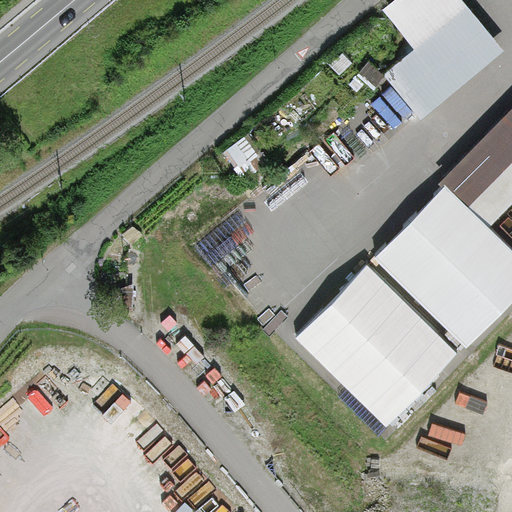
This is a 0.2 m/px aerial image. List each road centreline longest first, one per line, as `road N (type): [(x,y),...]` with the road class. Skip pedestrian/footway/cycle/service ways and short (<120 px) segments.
road 1 (unclassified): [(358,0),(154,173),(0,320)]
road 2 (unknown): [(0,506),(32,481),(75,477),(109,489),(136,511)]
